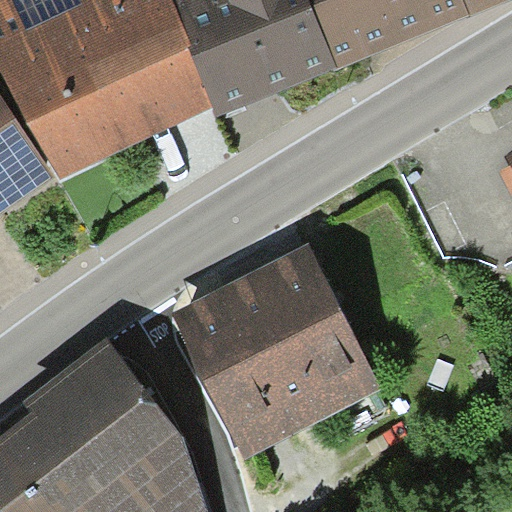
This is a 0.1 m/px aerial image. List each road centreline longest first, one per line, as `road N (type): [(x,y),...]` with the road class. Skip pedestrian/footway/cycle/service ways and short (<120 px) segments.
road 1 (secondary): [(511,43),(276,182),(0,367)]
road 2 (track): [(232,511),(207,433),(125,283)]
